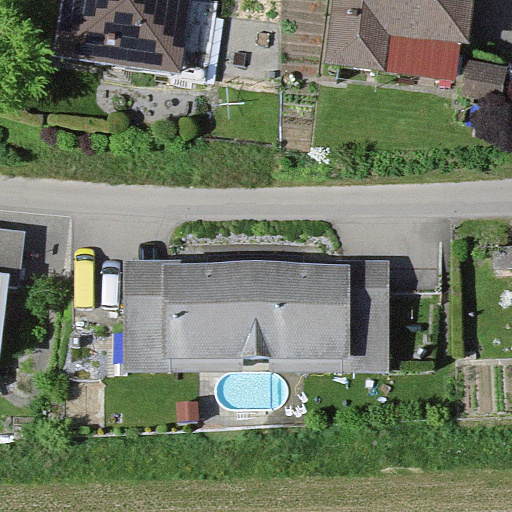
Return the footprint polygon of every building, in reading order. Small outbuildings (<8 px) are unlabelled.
[(56,0),(48,79),(168,93),(179,0),(56,0)] [(327,0),(317,81),(448,97),(459,0),(327,0)] [(0,292),(6,293),(13,294),(18,247),(0,244),(0,292)] [(247,380),(248,272),(114,272),(114,380),(247,380)] [(248,272),(247,380),(381,380),(381,272),(248,272)]
